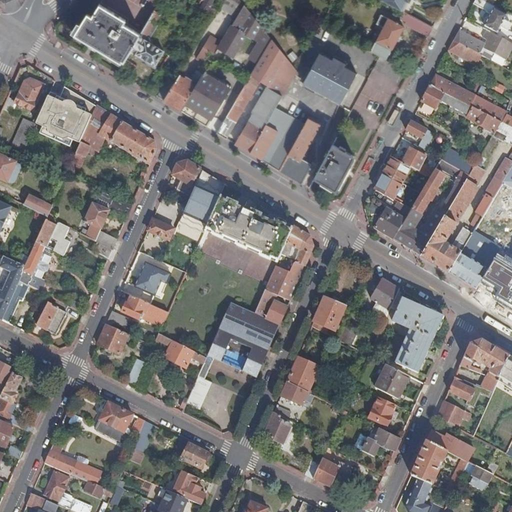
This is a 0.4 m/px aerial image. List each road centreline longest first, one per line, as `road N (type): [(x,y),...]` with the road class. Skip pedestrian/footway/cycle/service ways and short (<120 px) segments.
road 1 (residential): [(338,232),(463,0)]
road 2 (residential): [(180,133),(73,372)]
road 3 (residential): [(239,456),(338,232)]
road 4 (residential): [(383,511),(473,313)]
road 5 (secondary): [(180,133),(18,37)]
road 6 (secondary): [(338,232),(180,133)]
road 7 (residential): [(239,456),(73,372)]
road 8 (secondary): [(473,313),(338,232)]
road 9 (residential): [(73,372),(9,511)]
road 10 (residential): [(348,511),(239,456)]
